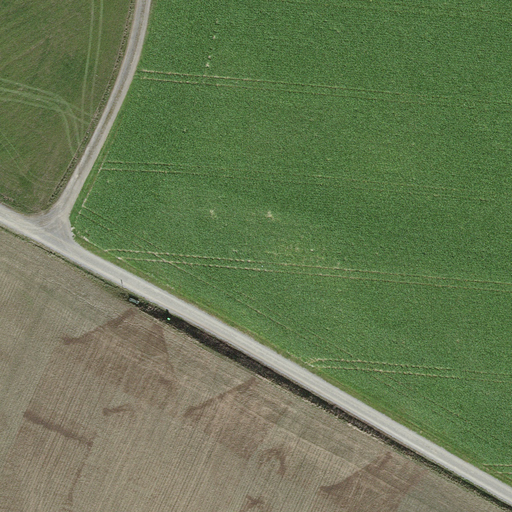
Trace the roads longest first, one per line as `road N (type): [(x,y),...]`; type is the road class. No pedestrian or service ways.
road 1 (track): [(511,496),(0,214)]
road 2 (track): [(146,0),(127,79),(49,239)]
